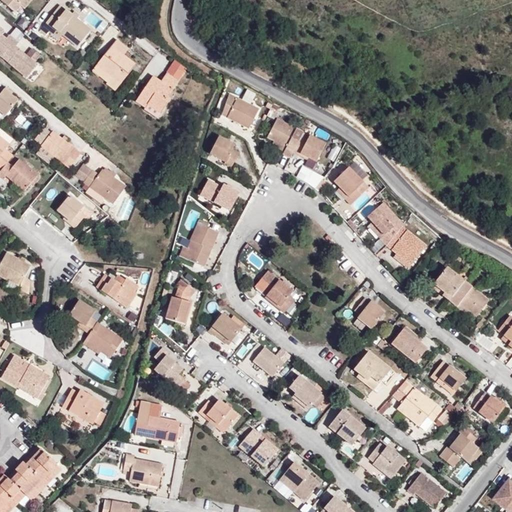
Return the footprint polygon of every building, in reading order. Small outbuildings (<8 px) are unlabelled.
[(0,0),(0,5),(10,14),(16,8),(19,11),(28,0),(0,0)] [(67,14),(56,6),(36,32),(42,36),(46,31),(48,28),(57,35),(73,47),(87,30),(73,19),(67,14)] [(0,57),(1,58),(2,56),(10,63),(8,64),(26,79),(37,66),(33,63),(32,64),(26,59),(27,57),(19,51),(18,53),(13,49),(18,44),(9,36),(6,40),(0,35),(0,34),(3,31),(0,28),(0,57)] [(57,35),(48,28),(46,31),(54,38),(57,35)] [(109,92),(132,65),(123,57),(127,51),(114,40),(93,66),(106,77),(102,83),(100,85),(109,92)] [(33,63),(39,57),(32,51),(27,57),(26,59),(32,64),(33,63)] [(169,59),(161,72),(175,80),(182,69),(169,59)] [(106,77),(93,66),(88,71),(102,83),(106,77)] [(150,76),(134,104),(145,110),(146,108),(158,115),(167,99),(164,98),(175,80),(161,72),(157,80),(150,76)] [(4,118),(17,103),(8,96),(2,90),(0,92),(0,113),(2,115),(4,118)] [(249,128),(259,108),(229,93),(222,115),(249,128)] [(278,108),(273,105),(269,113),(271,114),(274,109),(277,110),(278,108)] [(301,139),(305,132),(278,117),(268,136),(276,141),(287,147),(285,152),(284,154),(291,158),(293,153),(301,139)] [(41,142),(50,131),(44,126),(35,137),(41,142)] [(61,137),(51,129),(50,131),(41,142),(39,145),(67,168),(80,153),(64,140),(61,137)] [(309,143),(311,137),(304,134),(301,139),(309,143)] [(4,148),(8,143),(0,136),(0,166),(6,159),(11,154),(4,148)] [(317,163),(327,146),(311,137),(309,143),(301,139),(293,153),(307,161),(309,158),(317,163)] [(241,154),(232,150),(235,146),(219,138),(211,155),(227,163),(226,166),(234,169),(241,154)] [(287,147),(276,141),(274,146),(285,152),(287,147)] [(332,145),(327,157),(333,160),(339,148),(332,145)] [(38,173),(18,156),(11,164),(6,159),(0,166),(0,176),(1,177),(3,174),(22,191),(38,173)] [(75,173),(83,180),(91,170),(83,164),(75,173)] [(296,176),(317,187),(323,176),(303,164),(296,176)] [(369,187),(350,167),(334,183),(339,188),(349,198),(345,201),(351,206),(369,187)] [(102,170),(111,178),(114,175),(109,170),(108,172),(103,168),(102,170)] [(102,170),(100,169),(96,174),(91,169),(91,170),(83,180),(81,182),(86,187),(100,199),(108,206),(123,188),(111,178),(102,170)] [(67,183),(73,175),(68,171),(61,178),(67,183)] [(205,201),(213,185),(206,182),(199,198),(205,201)] [(230,213),(239,194),(222,186),(220,189),(213,185),(205,201),(230,213)] [(100,199),(86,187),(82,192),(96,204),(100,199)] [(349,198),(339,188),(336,191),(345,201),(349,198)] [(81,203),(68,192),(57,205),(63,211),(70,217),(67,221),(72,225),(79,218),(84,212),(78,207),(81,203)] [(407,224),(385,201),(370,215),(386,232),(381,236),(388,244),(389,243),(407,224)] [(78,207),(84,212),(87,209),(81,203),(78,207)] [(189,229),(198,213),(192,210),(183,226),(189,229)] [(70,217),(63,211),(60,215),(67,221),(70,217)] [(87,215),(84,212),(79,218),(82,221),(87,215)] [(386,232),(370,215),(365,220),(381,236),(386,232)] [(412,263),(429,243),(407,224),(389,243),(396,249),(412,263)] [(210,257),(220,238),(199,227),(198,227),(189,246),(192,247),(190,251),(184,248),(178,260),(203,272),(207,262),(204,261),(207,255),(210,257)] [(379,238),(370,247),(375,252),(384,244),(379,238)] [(412,263),(396,249),(393,253),(409,266),(412,263)] [(24,276),(31,265),(5,250),(0,258),(0,274),(8,279),(15,284),(14,286),(27,293),(30,280),(24,276)] [(465,279),(447,265),(434,281),(445,290),(442,294),(449,300),(465,279)] [(105,272),(94,286),(124,308),(136,291),(132,288),(136,283),(126,275),(123,278),(118,273),(114,279),(105,272)] [(295,302),(290,299),(293,294),(272,277),(260,293),(266,298),(279,309),(276,312),(283,317),(295,302)] [(15,284),(8,279),(4,286),(16,293),(18,289),(14,286),(15,284)] [(188,325),(194,302),(190,299),(197,290),(184,279),(172,293),(165,318),(188,325)] [(475,315),(489,298),(465,279),(449,300),(466,313),(469,309),(475,315)] [(445,290),(434,281),(431,285),(442,294),(445,290)] [(89,316),(94,310),(77,298),(66,313),(76,320),(83,325),(80,329),(86,333),(95,320),(89,316)] [(279,309),(266,298),(264,301),(276,312),(279,309)] [(387,315),(372,302),(368,299),(357,312),(363,316),(360,320),(374,331),(387,315)] [(389,313),(374,300),(372,302),(387,315),(389,313)] [(127,321),(133,324),(136,315),(129,313),(126,320),(127,321)] [(511,350),(511,317),(507,313),(498,325),(504,330),(501,334),(507,339),(504,343),(511,350)] [(230,344),(241,332),(231,324),(221,316),(206,333),(217,341),(221,336),(230,344)] [(245,326),(235,319),(231,324),(241,332),(245,326)] [(80,329),(83,325),(76,320),(73,324),(80,329)] [(119,338),(95,320),(86,333),(80,341),(85,345),(88,341),(97,348),(106,355),(119,338)] [(423,343),(406,328),(403,332),(420,346),(423,343)] [(420,346),(403,332),(390,347),(415,368),(428,352),(420,346)] [(258,339),(252,334),(243,345),(249,350),(258,339)] [(504,343),(507,339),(501,334),(497,338),(504,343)] [(230,344),(221,336),(217,341),(226,349),(230,344)] [(97,348),(88,341),(85,345),(94,352),(97,348)] [(382,343),(377,349),(382,353),(387,347),(382,343)] [(273,376),(285,361),(264,345),(253,360),(259,365),(256,368),(265,375),(267,371),(273,376)] [(355,368),(365,356),(360,352),(350,364),(355,368)] [(49,375),(12,354),(0,376),(17,386),(19,381),(31,388),(28,392),(37,397),(49,375)] [(394,377),(366,354),(365,356),(351,372),(357,377),(365,383),(361,387),(371,395),(378,385),(384,390),(394,377)] [(167,356),(153,372),(173,390),(171,392),(180,400),(192,388),(180,377),(185,371),(167,356)] [(107,380),(112,369),(90,360),(85,370),(107,380)] [(467,381),(443,362),(429,379),(437,385),(440,382),(455,395),(467,381)] [(314,402),(322,392),(300,373),(289,386),(296,392),(293,395),(309,408),(314,402)] [(365,383),(357,377),(353,381),(361,387),(365,383)] [(28,392),(31,388),(19,381),(17,386),(28,392)] [(455,395),(440,382),(437,385),(452,398),(455,395)] [(404,399),(411,389),(404,384),(397,393),(404,399)] [(100,410),(106,401),(82,388),(80,391),(73,387),(62,406),(93,424),(94,421),(100,410)] [(440,412),(411,389),(404,399),(396,408),(401,412),(410,419),(406,423),(415,430),(424,420),(430,425),(440,412)] [(319,406),(328,396),(322,392),(314,402),(319,406)] [(489,426),(502,410),(494,403),(483,394),(481,397),(473,406),(472,408),(479,413),(477,415),(489,426)] [(471,404),(473,406),(481,397),(479,396),(471,404)] [(206,398),(194,411),(221,434),(236,417),(216,399),(212,404),(206,398)] [(504,408),(496,401),(494,403),(502,410),(504,408)] [(141,402),(134,437),(178,446),(178,442),(182,443),(184,432),(180,431),(181,426),(161,421),(164,407),(141,402)] [(457,412),(449,406),(446,410),(454,416),(457,412)] [(367,427),(345,409),(330,427),(353,446),(367,427)] [(101,424),(107,414),(100,410),(94,421),(101,424)] [(406,423),(410,419),(401,412),(397,416),(406,423)] [(443,428),(451,419),(444,412),(436,422),(443,428)] [(478,434),(466,423),(461,429),(473,440),(478,434)] [(251,427),(237,444),(262,467),(276,451),(262,439),(260,442),(257,439),(259,436),(261,435),(251,427)] [(464,464),(477,449),(471,443),(473,440),(461,429),(456,434),(460,437),(454,444),(449,450),(445,447),(437,456),(452,469),(460,460),(464,464)] [(454,444),(460,437),(456,434),(450,441),(454,444)] [(394,477),(407,460),(386,445),(384,447),(377,442),(365,457),(372,462),(370,465),(378,472),(382,468),(394,477)] [(26,496),(58,465),(39,445),(6,475),(1,469),(0,470),(0,511),(3,511),(23,494),(26,496)] [(467,466),(480,452),(477,449),(464,464),(467,466)] [(129,482),(161,489),(165,466),(137,460),(138,455),(128,452),(124,471),(131,473),(129,482)] [(291,461),(276,480),(303,503),(318,484),(291,461)] [(30,500),(63,470),(58,465),(26,496),(30,500)] [(394,477),(382,468),(378,472),(391,482),(394,477)] [(95,471),(89,477),(93,481),(99,475),(95,471)] [(446,497),(420,477),(407,494),(414,499),(416,497),(435,511),(446,497)] [(511,511),(511,480),(509,478),(492,498),(509,511),(511,511)] [(350,511),(346,508),(348,505),(334,493),(323,506),(329,511),(328,511),(350,511)] [(133,503),(105,497),(102,511),(138,511),(140,507),(132,506),(133,503)]
